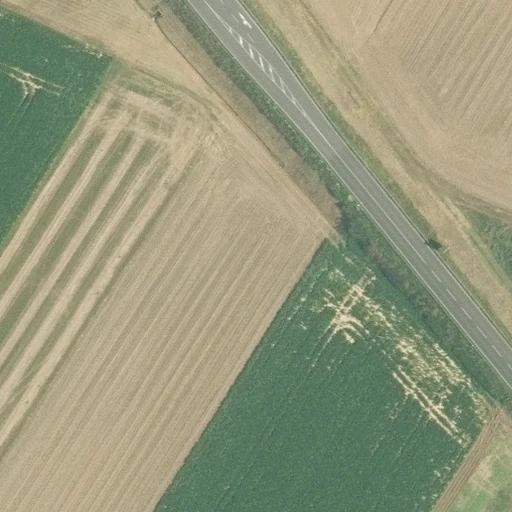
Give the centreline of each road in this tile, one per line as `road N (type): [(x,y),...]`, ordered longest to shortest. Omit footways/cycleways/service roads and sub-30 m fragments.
road 1 (trunk): [(511,369),(211,0)]
road 2 (track): [(307,26),(426,192),(511,228)]
